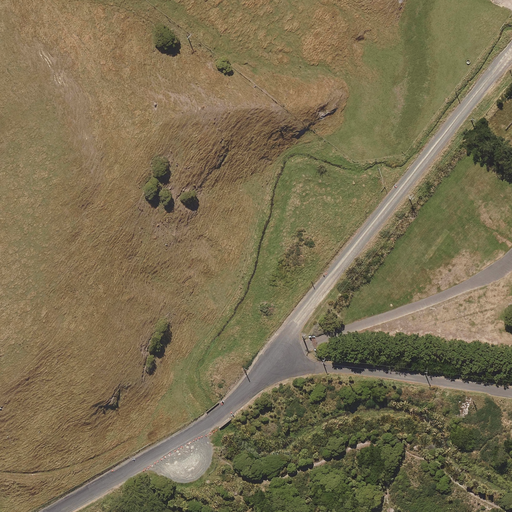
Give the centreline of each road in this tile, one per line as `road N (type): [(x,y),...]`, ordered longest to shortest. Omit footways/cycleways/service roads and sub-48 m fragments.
road 1 (unclassified): [(284,368),(289,330),(511,50)]
road 2 (unclassified): [(284,368),(56,511)]
road 3 (unclassified): [(511,393),(332,367),(284,368)]
